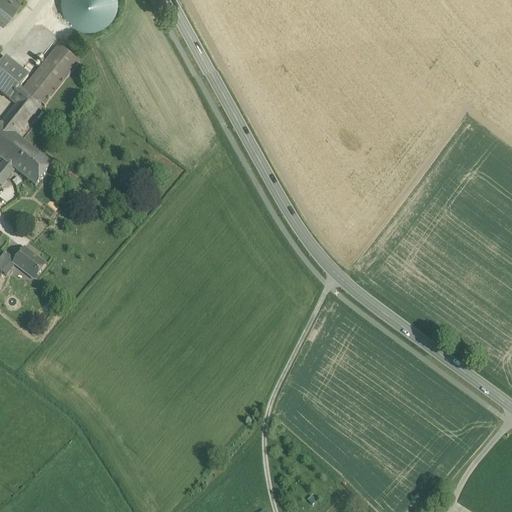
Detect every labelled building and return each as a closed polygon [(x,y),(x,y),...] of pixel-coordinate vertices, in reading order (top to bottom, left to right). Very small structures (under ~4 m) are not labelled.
[(20,1),(18,0),(0,0),(0,19),(3,22),(20,1)] [(61,0),(62,5),(65,14),(72,22),(81,27),(93,28),(101,26),(110,19),(117,10),(117,0),(61,0)] [(49,51),(50,46),(49,41),(46,37),(42,34),(37,33),(32,34),(28,37),(26,41),(25,46),(26,51),(28,55),(33,58),(38,59),(43,58),(47,55),(49,51)] [(59,47),(24,91),(42,105),(42,106),(45,108),(80,64),(59,47)] [(29,78),(7,60),(0,68),(0,93),(10,102),(21,88),(29,78)] [(21,88),(10,102),(16,107),(1,126),(16,138),(42,106),(42,105),(24,91),(21,88)] [(16,138),(1,126),(0,127),(0,159),(5,164),(15,172),(32,150),(16,138)] [(32,150),(15,172),(36,188),(53,167),(32,150)] [(5,164),(0,169),(0,187),(2,189),(15,172),(5,164)] [(46,267),(25,251),(14,265),(35,282),(46,267)] [(13,260),(5,254),(0,260),(0,273),(2,275),(13,260)] [(22,280),(25,276),(14,268),(11,272),(22,280)]
